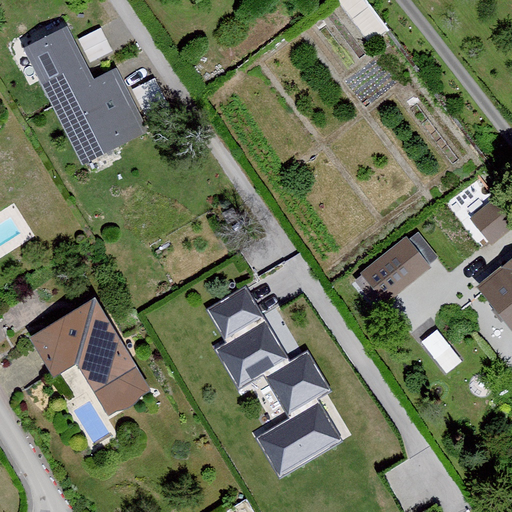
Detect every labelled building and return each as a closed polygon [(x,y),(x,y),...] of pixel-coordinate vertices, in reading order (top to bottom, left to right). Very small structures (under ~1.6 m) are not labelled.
[(367,0),(342,0),(372,37),(387,25),(367,0)] [(71,26),(30,47),(89,162),(157,128),(125,66),(98,79),(71,26)] [(511,205),(502,193),(470,217),(492,246),(511,230),(511,205)] [(413,234),(362,272),(386,304),(437,267),(413,234)] [(511,255),(479,283),(511,322),(511,255)] [(291,362),(247,288),(209,309),(227,343),(216,351),(239,388),(263,375),(285,413),(253,433),(280,478),(343,441),(318,399),(332,391),(308,352),(291,362)] [(104,297),(36,334),(61,379),(86,364),(113,412),(155,389),(104,297)] [(424,339),(447,370),(461,360),(439,329),(424,339)]
